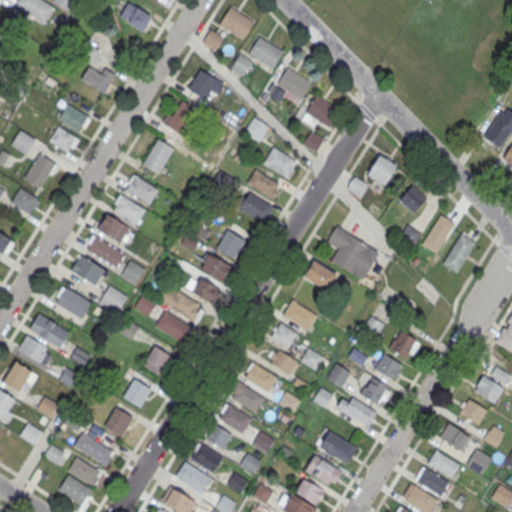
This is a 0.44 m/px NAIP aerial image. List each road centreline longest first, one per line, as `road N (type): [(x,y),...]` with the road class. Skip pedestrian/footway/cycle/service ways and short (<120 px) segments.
road 1 (residential): [(376,95),(116,511)]
road 2 (residential): [(198,0),(0,319)]
road 3 (residential): [(511,232),(282,0)]
road 4 (residential): [(511,255),(350,511)]
